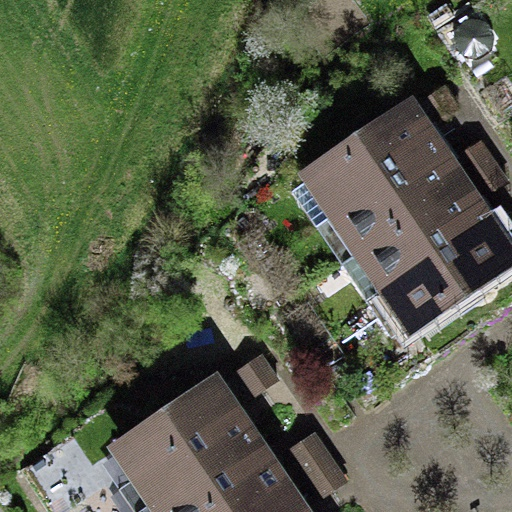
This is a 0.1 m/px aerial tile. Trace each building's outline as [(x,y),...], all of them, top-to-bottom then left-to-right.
[(419,105),(433,125),(457,109),(443,89),(419,105)] [(311,176),(413,326),(453,299),(467,302),(470,287),(510,260),(497,242),(472,205),(448,169),(424,134),(408,110),(368,137),(354,135),(351,149),(311,176)] [(456,159),(469,178),(493,162),(480,143),(456,159)] [(469,178),(483,198),(506,182),(493,162),(469,178)] [(237,373),(253,397),(277,381),(261,357),(237,373)] [(213,387),(121,449),(163,511),(297,511),(266,465),(234,418),(213,387)] [(290,451),(305,474),(329,458),(314,435),(290,451)] [(305,474),(322,498),(346,482),(329,458),(305,474)]
